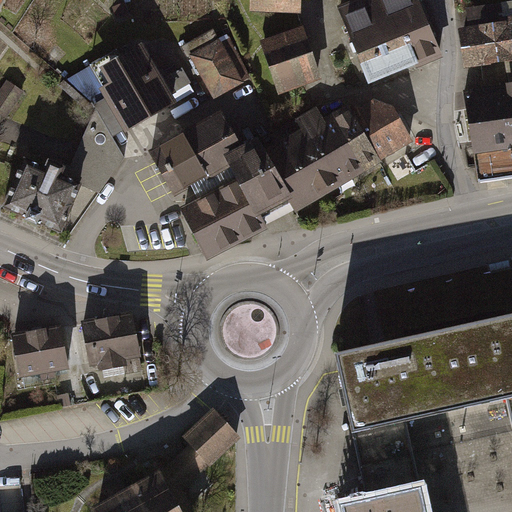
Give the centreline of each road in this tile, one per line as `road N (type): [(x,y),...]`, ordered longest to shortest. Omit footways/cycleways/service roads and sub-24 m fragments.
road 1 (secondary): [(305,325),(347,276),(511,236)]
road 2 (residential): [(478,212),(441,134),(442,0)]
road 3 (residential): [(206,398),(156,430),(51,456),(0,459)]
road 4 (secondary): [(478,212),(342,242),(276,282)]
road 5 (secondary): [(203,303),(59,274),(0,248)]
road 6 (residential): [(265,511),(268,383)]
